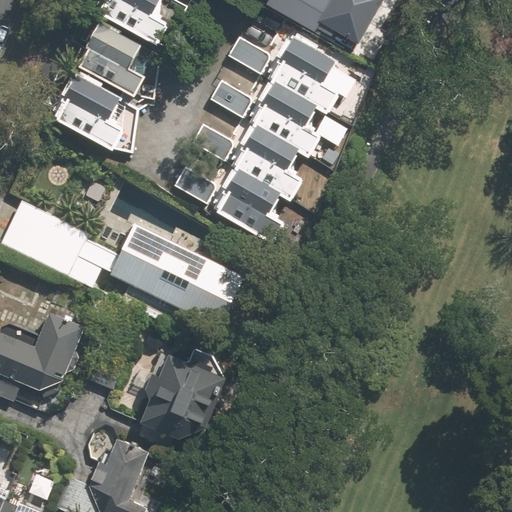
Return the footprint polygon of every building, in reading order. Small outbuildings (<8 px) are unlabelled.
[(111,0),(105,11),(142,31),(161,42),(171,24),(152,14),(159,0),(111,0)] [(330,2),(325,0),(277,0),(272,9),(313,32),(330,2)] [(346,16),(334,10),(325,26),(337,33),(346,16)] [(147,75),(130,66),(143,43),(105,21),(80,66),(118,87),(135,96),(147,75)] [(338,93),(323,84),(337,60),(290,33),(268,73),(279,79),(315,99),(319,101),(330,108),(338,93)] [(274,55),(243,38),(232,58),(263,75),(274,55)] [(127,134),(107,123),(121,98),(83,76),(68,101),(57,121),(116,153),(127,134)] [(322,136),(304,126),(319,101),(315,99),(279,79),(256,119),(263,123),(296,141),(302,145),(314,152),(322,136)] [(255,98),(224,80),(211,102),(243,119),(255,98)] [(296,141),(263,123),(238,167),(243,170),(277,189),(293,198),(304,180),(288,171),(302,145),(296,141)] [(236,141),(205,124),(194,142),(225,160),(236,141)] [(216,182),(188,166),(176,185),(205,202),(216,182)] [(283,223),(264,212),(277,189),(243,170),(222,206),(257,225),(275,236),(283,223)] [(104,187),(93,184),(91,194),(102,196),(104,187)] [(93,229),(31,200),(7,252),(68,281),(93,229)] [(225,271),(141,226),(119,268),(202,313),(225,271)] [(67,380),(91,322),(50,305),(34,345),(0,331),(0,390),(13,396),(19,381),(46,392),(67,380)] [(227,374),(169,352),(161,374),(153,372),(147,388),(152,392),(140,423),(199,446),(227,374)] [(122,366),(104,358),(93,379),(112,388),(122,366)] [(128,502),(150,451),(119,437),(109,459),(102,456),(89,486),(100,511),(147,511),(148,511),(128,502)] [(0,511),(16,511),(19,507),(21,504),(0,494),(0,511)]
